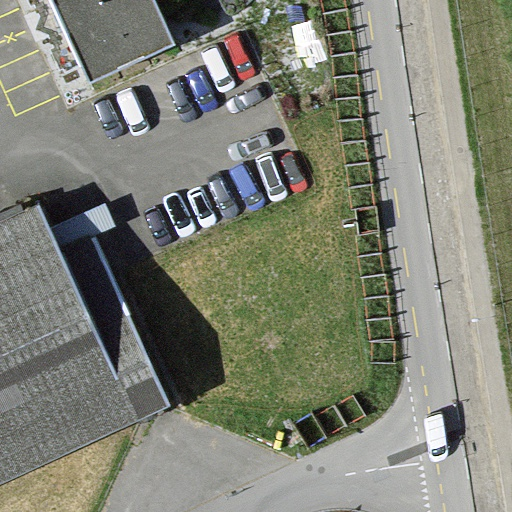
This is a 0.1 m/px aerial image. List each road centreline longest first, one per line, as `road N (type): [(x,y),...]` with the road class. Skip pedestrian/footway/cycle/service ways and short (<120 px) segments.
road 1 (tertiary): [(464,447),(400,0)]
road 2 (residential): [(464,447),(313,511)]
